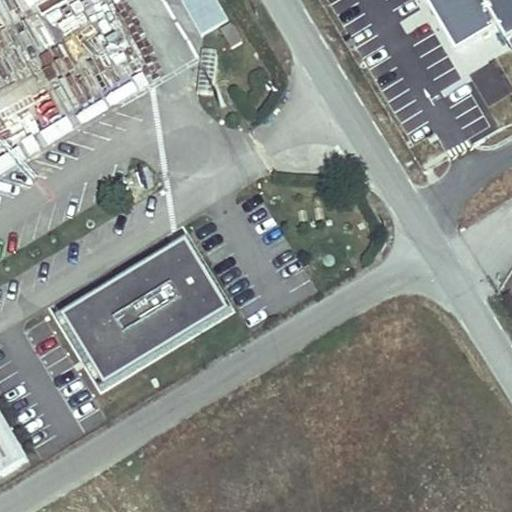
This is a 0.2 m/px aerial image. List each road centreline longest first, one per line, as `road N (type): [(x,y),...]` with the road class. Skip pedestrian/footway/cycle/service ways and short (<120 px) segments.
road 1 (unclassified): [(511,379),(280,0)]
road 2 (unknown): [(0,226),(182,116)]
road 3 (unknown): [(154,0),(182,62),(182,116),(206,137),(228,180)]
